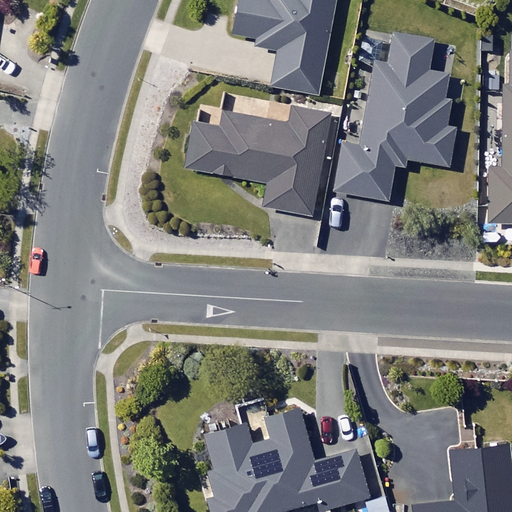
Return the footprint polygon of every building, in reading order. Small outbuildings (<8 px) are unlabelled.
[(233,0),(227,33),(250,38),(248,47),(274,52),(267,84),(312,93),(331,0),(233,0)] [(328,190),(385,200),(390,166),(402,168),(403,159),(443,165),(449,127),(439,125),(447,73),(425,70),(429,39),(389,33),(384,62),(369,59),(356,142),(337,139),(328,190)] [(504,81),(498,81),(496,165),(485,165),(485,222),(511,221),(511,50),(506,54),(504,81)] [(327,113),(288,105),(284,128),(219,115),(216,130),(190,125),(181,169),(263,186),(259,209),(306,219),(327,113)] [(270,511),(275,510),(275,511),(290,511),(289,507),(314,499),(317,510),(366,496),(352,448),(311,460),(296,406),(263,415),(269,438),(247,444),(239,415),(200,426),(212,468),(203,470),(210,495),(204,497),(208,511),(270,511)] [(408,511),(511,511),(511,505),(505,443),(445,449),(449,500),(407,504),(408,511)]
